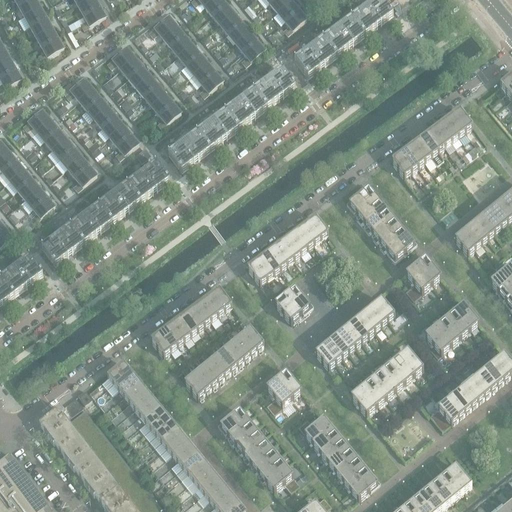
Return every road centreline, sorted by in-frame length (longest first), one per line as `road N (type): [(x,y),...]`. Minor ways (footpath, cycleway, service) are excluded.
road 1 (residential): [(13,426),(511,53)]
road 2 (residential): [(460,0),(0,343)]
road 3 (residential): [(0,126),(169,0)]
